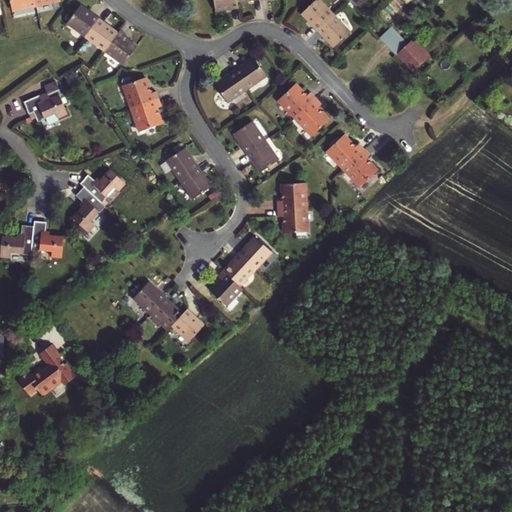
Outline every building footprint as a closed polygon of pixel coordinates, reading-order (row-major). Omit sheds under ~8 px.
[(10,0),(13,11),(36,6),(34,0),(10,0)] [(236,0),(213,0),(215,12),(238,9),(237,2),(236,0)] [(316,0),(302,14),(318,31),(334,16),(319,0),(316,0)] [(67,24),(86,38),(99,19),(80,5),(67,24)] [(350,33),(334,16),(318,31),(334,48),(350,33)] [(99,19),(86,38),(104,52),(118,33),(99,19)] [(379,38),(390,50),(401,39),(391,28),(379,38)] [(118,33),(104,52),(123,66),(137,47),(124,38),(126,35),(120,30),(118,33)] [(407,45),(401,39),(390,50),(396,55),(407,45)] [(396,55),(412,73),(429,57),(412,40),(407,45),(396,55)] [(235,73),(246,89),(257,82),(258,83),(266,77),(254,58),(245,64),(246,65),(235,73)] [(228,104),(237,97),(236,96),(246,89),(235,73),(225,80),(224,79),(215,85),(228,104)] [(156,91),(151,93),(145,77),(133,82),(131,78),(128,77),(121,79),(132,109),(159,99),(156,91)] [(40,96),(42,102),(59,95),(63,104),(67,102),(63,93),(61,94),(58,85),(55,85),(53,82),(44,86),(47,93),(40,96)] [(295,84),(278,101),(295,118),(316,99),(310,93),(306,96),(295,84)] [(24,103),(29,114),(34,113),(36,117),(38,122),(56,113),(58,118),(68,115),(63,104),(59,95),(42,102),(40,96),(24,103)] [(159,99),(132,109),(140,132),(163,124),(157,108),(162,106),(159,99)] [(329,120),(318,108),(322,104),(316,99),(295,118),(312,136),(329,120)] [(248,153),(265,141),(257,131),(258,130),(252,121),(233,134),(239,143),(240,142),(248,153)] [(343,169),(364,150),(359,144),(355,147),(343,135),(326,152),(343,169)] [(279,160),(273,151),(272,152),(265,141),(248,153),(255,163),(254,164),(260,173),(279,160)] [(174,169),(181,180),(198,168),(190,158),(191,157),(185,148),(166,161),(173,170),(174,169)] [(370,155),(364,150),(343,169),(360,187),(377,171),(366,159),(370,155)] [(198,168),(181,180),(188,190),(187,190),(193,200),(212,187),(206,177),(205,178),(198,168)] [(84,187),(102,203),(107,197),(107,196),(114,188),(119,191),(125,184),(110,169),(100,180),(97,183),(95,181),(88,175),(80,183),(84,187)] [(306,207),(305,183),(281,184),(282,201),(277,201),(278,209),(306,207)] [(85,204),(82,208),(73,218),(88,232),(95,225),(91,221),(99,212),(100,213),(105,207),(102,203),(84,187),(76,196),(82,202),(85,204)] [(308,232),(306,207),(278,209),(278,217),(283,217),(284,233),(308,232)] [(64,237),(50,235),(45,234),(46,231),(47,222),(35,221),(34,226),(32,250),(41,251),(41,250),(53,251),(52,257),(62,258),(64,237)] [(21,238),(17,237),(3,235),(0,257),(11,258),(11,252),(23,254),(31,255),(32,250),(34,226),(23,225),(22,234),(21,238)] [(240,255),(255,269),(264,259),(265,260),(271,252),(255,237),(248,245),(240,255)] [(247,278),(255,269),(240,255),(231,264),(230,263),(223,271),(240,287),(248,279),(247,278)] [(217,283),(210,291),(227,306),(234,299),(233,298),(242,288),(240,287),(223,271),(219,276),(222,279),(218,284),(217,283)] [(133,298),(142,305),(151,313),(165,298),(156,289),(157,289),(148,281),(133,298)] [(168,330),(173,325),(183,313),(176,306),(175,307),(165,298),(151,313),(161,322),(160,323),(168,330)] [(197,318),(187,309),(183,313),(173,325),(183,334),(182,335),(189,341),(205,324),(197,318)] [(18,378),(29,394),(37,388),(42,394),(63,379),(65,383),(75,375),(70,369),(69,370),(59,355),(60,355),(52,343),(40,352),(47,363),(49,361),(50,363),(42,368),(40,366),(31,373),(29,370),(18,378)]
